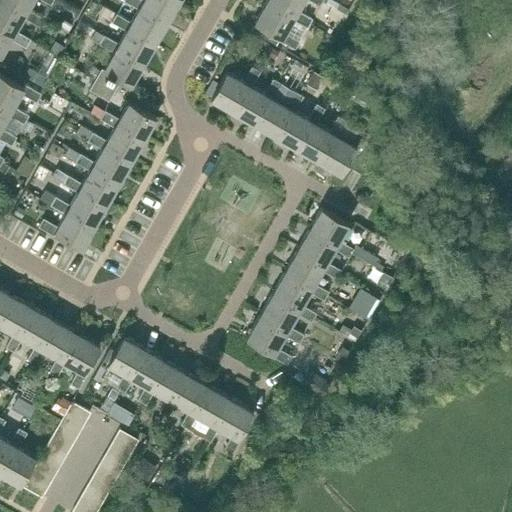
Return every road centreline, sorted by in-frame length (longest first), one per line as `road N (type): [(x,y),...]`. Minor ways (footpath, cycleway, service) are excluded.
road 1 (residential): [(208,349),(302,181),(184,117)]
road 2 (residential): [(121,294),(194,163),(184,117)]
road 3 (residential): [(0,247),(90,298),(121,294)]
road 4 (residential): [(184,117),(176,73),(219,0)]
